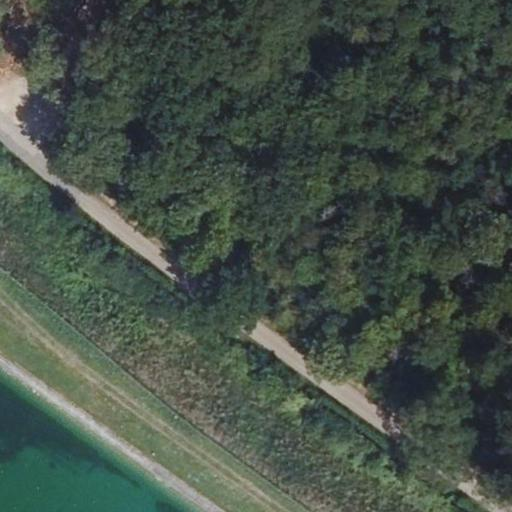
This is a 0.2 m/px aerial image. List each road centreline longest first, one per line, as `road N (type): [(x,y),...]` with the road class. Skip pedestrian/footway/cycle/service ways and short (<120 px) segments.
road 1 (unclassified): [(0,137),(504,511)]
road 2 (track): [(0,295),(59,355),(277,511)]
road 3 (track): [(0,130),(93,0)]
